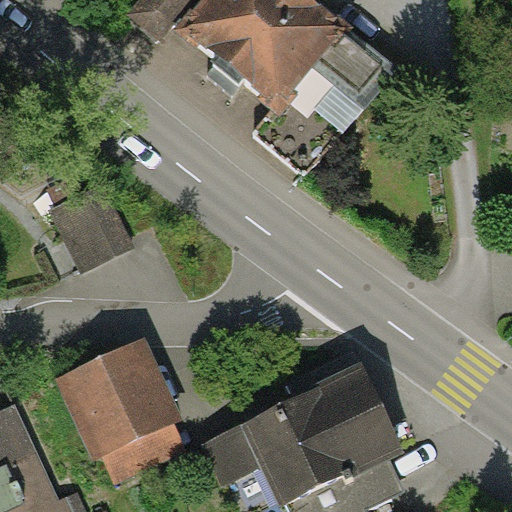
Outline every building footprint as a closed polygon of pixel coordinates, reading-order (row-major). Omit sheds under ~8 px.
[(244,86),(276,112),(254,140),(308,184),(397,76),(303,0),(150,0),(135,19),(161,41),(173,27),(219,65),(209,79),(234,99),(244,86)] [(97,184),(38,214),(68,273),(127,243),(97,184)] [(136,354),(69,384),(103,459),(170,429),(136,354)] [(300,408),(211,449),(240,511),(278,511),(399,456),(354,359),(290,388),(300,408)] [(0,511),(86,511),(79,495),(61,503),(18,408),(0,415),(0,511)]
